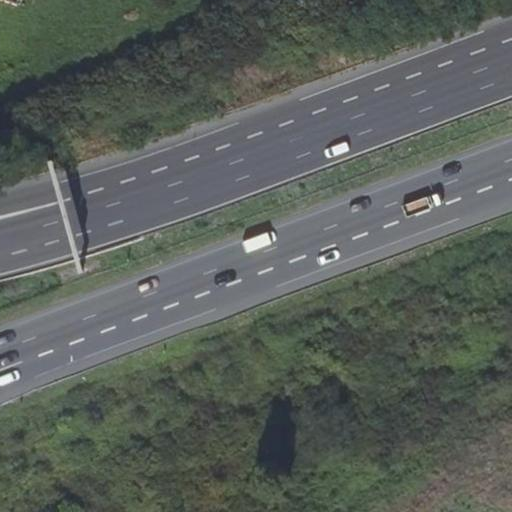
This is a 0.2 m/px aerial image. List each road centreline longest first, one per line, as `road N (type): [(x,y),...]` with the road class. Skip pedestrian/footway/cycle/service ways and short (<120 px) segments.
road 1 (trunk): [(12,355),(511,169)]
road 2 (trunk): [(511,56),(80,214)]
